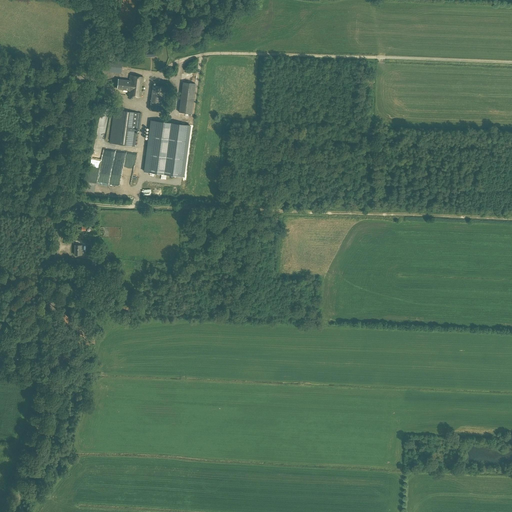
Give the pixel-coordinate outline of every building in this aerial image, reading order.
[(122,62),(106,60),(105,72),(121,73),(122,62)] [(117,84),(117,89),(128,90),(127,95),(142,97),(144,77),(130,75),(129,80),(118,79),(117,84)] [(165,87),(152,85),(149,110),(161,111),(165,87)] [(114,110),(109,143),(135,146),(137,129),(142,130),(144,114),(114,110)] [(189,125),(150,120),(143,171),(182,177),(189,125)] [(83,250),(85,250),(85,246),(83,246),(83,245),(75,245),(74,255),(82,255),(83,250)]
